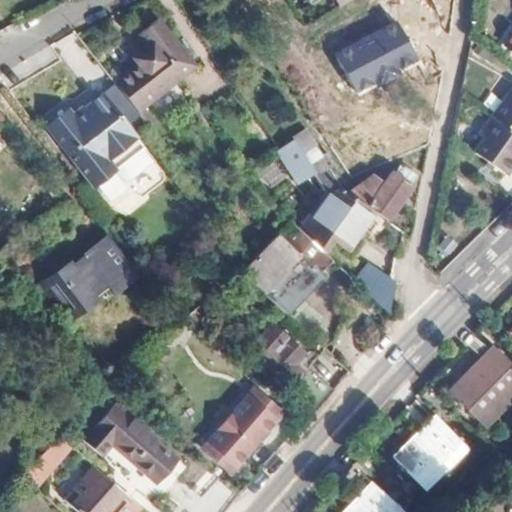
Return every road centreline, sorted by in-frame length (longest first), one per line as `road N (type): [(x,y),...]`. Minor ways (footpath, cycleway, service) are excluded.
road 1 (residential): [(461,0),(417,256),(423,318)]
road 2 (tertiary): [(423,318),(252,511)]
road 3 (tertiary): [(278,511),(433,338)]
road 4 (residential): [(111,0),(0,63)]
